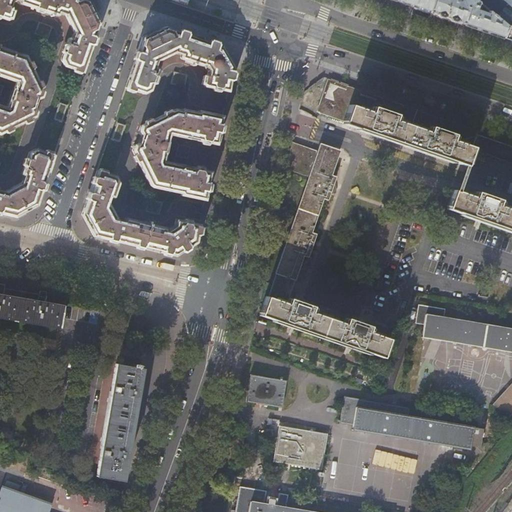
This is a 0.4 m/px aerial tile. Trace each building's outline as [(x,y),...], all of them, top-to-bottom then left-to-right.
[(64,66),(83,73),(96,35),(100,23),(90,4),(89,0),(87,0),(0,0),(0,17),(7,20),(8,20),(9,19),(12,20),(15,11),(12,10),(13,9),(12,8),(11,8),(12,4),(18,1),(21,2),(22,4),(51,14),(51,15),(51,16),(52,16),(53,16),(53,15),(57,16),(59,15),(59,13),(65,15),(74,34),(72,39),(69,38),(68,39),(61,59),(64,66)] [(396,0),(396,1),(408,5),(429,12),(433,0),(396,0)] [(471,0),(462,0),(461,1),(458,2),(451,0),(433,0),(429,12),(446,18),(463,24),(471,0)] [(476,11),(478,4),(472,0),(471,0),(463,24),(483,31),(503,38),(506,28),(488,12),(486,16),(476,11)] [(500,0),(472,0),(478,4),(488,12),(506,28),(503,38),(511,40),(511,8),(502,1),(500,0)] [(511,0),(502,0),(502,1),(511,8),(511,0)] [(125,87),(144,94),(150,91),(158,70),(157,68),(155,67),(157,61),(174,53),(180,55),(179,57),(180,59),(191,62),(191,63),(192,64),(193,65),(194,64),(194,63),(201,66),(202,65),(204,65),(207,70),(206,75),(203,76),(202,83),(203,85),(203,86),(205,86),(228,92),(230,83),(233,68),(221,46),(214,44),(190,35),(180,32),(165,27),(142,37),(140,43),(138,49),(132,67),(130,73),(125,87)] [(0,133),(35,117),(37,112),(35,108),(38,99),(42,98),(44,93),(25,56),(0,46),(0,76),(15,81),(6,108),(0,105),(0,133)] [(511,146),(466,131),(374,99),(330,83),(325,97),(319,113),(466,164),(471,148),(477,151),(511,162),(511,146)] [(61,121),(67,105),(59,103),(54,119),(61,121)] [(181,195),(205,200),(211,171),(165,161),(171,134),(217,145),(223,116),(199,110),(198,112),(182,109),(182,110),(175,109),(141,125),(139,130),(141,135),(138,143),(134,145),(132,150),(151,185),(154,187),(181,193),(181,195)] [(118,123),(112,139),(120,142),(125,125),(118,123)] [(308,176),(316,153),(293,145),(288,170),(308,176)] [(0,213),(15,217),(37,205),(43,188),(54,155),(36,149),(28,152),(21,173),(22,174),(23,175),(21,182),(4,191),(0,190),(0,213)] [(316,153),(308,176),(268,297),(266,296),(259,315),(381,358),(388,339),(367,332),(369,326),(345,318),(343,324),(310,312),(312,306),(289,298),(303,256),(308,257),(316,234),(311,232),(323,198),(327,200),(335,177),(331,175),(336,159),(329,156),(329,157),(316,153)] [(174,256),(175,256),(196,242),(200,225),(175,219),(174,225),(167,230),(166,230),(166,229),(165,227),(150,224),(150,223),(150,222),(149,222),(148,222),(148,223),(125,218),(124,219),(123,221),(117,219),(108,202),(110,197),(112,197),(114,197),(118,183),(115,176),(97,170),(86,199),(81,214),(93,236),(115,241),(167,254),(174,256)] [(415,190),(414,209),(422,209),(423,190),(415,190)] [(511,210),(497,205),(499,200),(475,192),(473,197),(453,190),(447,207),(511,228),(511,210)] [(0,317),(60,328),(64,306),(58,305),(45,303),(47,296),(0,287),(0,317)] [(421,338),(511,352),(511,329),(443,318),(445,309),(418,304),(415,323),(424,324),(421,338)] [(96,476),(121,480),(139,376),(141,368),(138,368),(138,365),(132,364),(132,367),(115,364),(96,476)] [(42,391),(46,370),(34,368),(31,389),(42,391)] [(261,404),(280,407),(286,380),(250,374),(244,401),(261,404)] [(511,384),(493,405),(506,417),(511,411),(511,384)] [(352,430),(469,450),(470,445),(478,447),(482,428),(408,414),(409,407),(344,396),(339,423),(352,426),(352,430)] [(272,462),(321,470),(327,433),(279,425),(272,462)] [(312,511),(285,507),(288,494),(278,493),(276,506),(264,504),(266,491),(239,486),(234,511),(312,511)] [(0,490),(0,511),(47,511),(50,504),(1,487),(0,490)]
